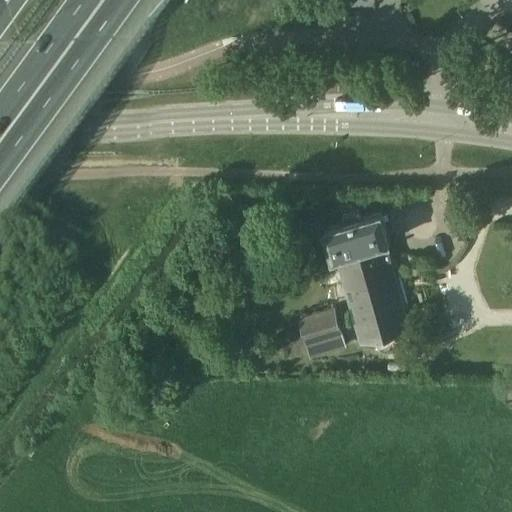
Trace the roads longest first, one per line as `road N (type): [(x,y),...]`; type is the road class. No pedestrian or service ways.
road 1 (tertiary): [(0,129),(335,114),(442,118)]
road 2 (residential): [(449,50),(325,37),(234,45)]
road 3 (motorway): [(0,139),(102,0)]
